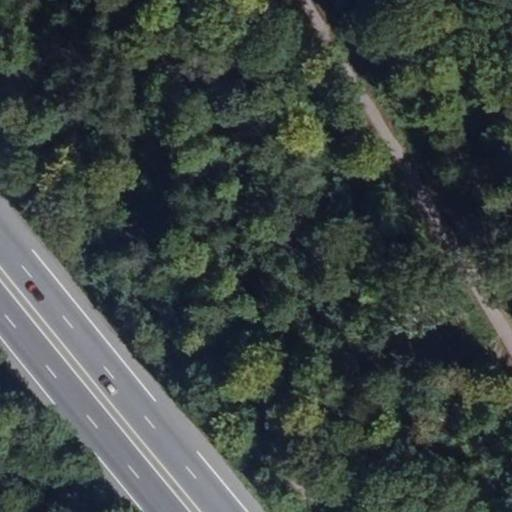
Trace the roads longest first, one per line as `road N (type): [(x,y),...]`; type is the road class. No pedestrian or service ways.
road 1 (track): [(511,354),(304,0)]
road 2 (motorway): [(225,511),(0,239)]
road 3 (motorway): [(0,308),(168,511)]
